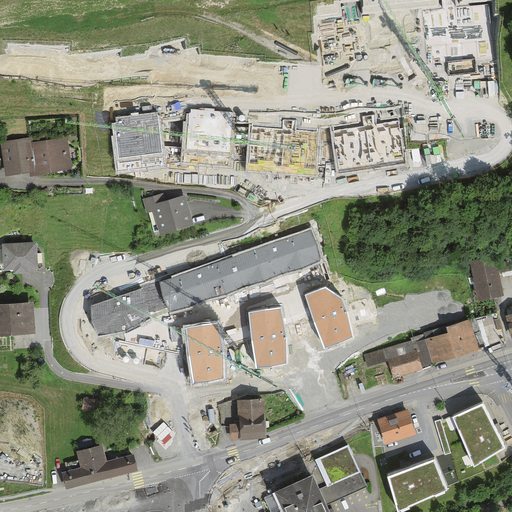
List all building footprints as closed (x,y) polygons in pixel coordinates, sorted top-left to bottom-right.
[(29,140),(4,144),(8,173),(34,169),(34,173),(69,167),(65,140),(30,145),(29,140)] [(163,195),(147,200),(157,233),(191,223),(184,198),(165,204),(163,195)] [(312,228),(159,282),(171,315),(323,260),(312,228)] [(35,244),(5,245),(6,268),(14,267),(15,270),(27,270),(27,267),(36,266),(35,244)] [(497,267),(474,271),(479,298),(502,294),(497,267)] [(326,287),(305,296),(325,349),(353,337),(347,312),(343,298),(326,287)] [(142,288),(91,306),(91,322),(102,337),(126,331),(151,318),(147,300),(142,288)] [(31,305),(0,306),(0,333),(33,331),(31,305)] [(281,308),(249,313),(256,370),(286,364),(286,338),(281,308)] [(219,322),(185,328),(193,384),(224,379),(224,353),(219,322)] [(450,334),(422,342),(428,364),(478,349),(469,322),(448,328),(450,334)] [(422,368),(417,351),(390,361),(395,377),(422,368)] [(264,395),(237,397),(239,421),(230,422),(230,434),(266,432),(264,395)] [(102,399),(85,397),(83,410),(100,412),(102,399)] [(483,398),(451,414),(475,462),(507,446),(483,398)] [(414,434),(407,411),(380,420),(387,443),(414,434)] [(83,469),(64,474),(68,486),(135,468),(132,456),(104,464),(100,447),(79,453),(83,469)] [(313,476),(275,493),(284,511),(328,511),(325,505),(366,486),(348,448),(317,462),(328,486),(319,491),(313,476)] [(436,456),(385,476),(398,511),(449,492),(436,456)]
